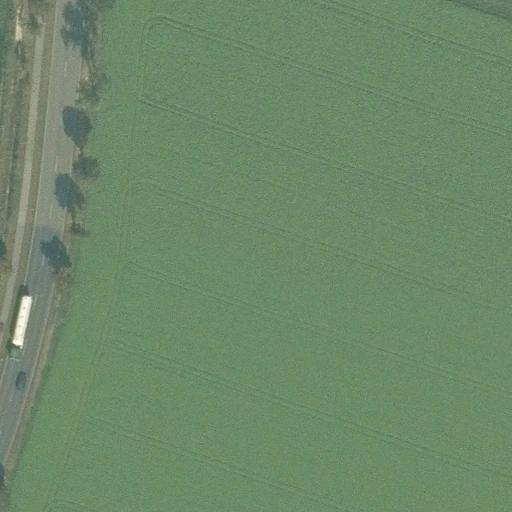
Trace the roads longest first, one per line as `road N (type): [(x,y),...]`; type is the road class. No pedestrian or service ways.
road 1 (primary): [(0,427),(44,251),(69,0)]
road 2 (track): [(19,0),(0,227)]
